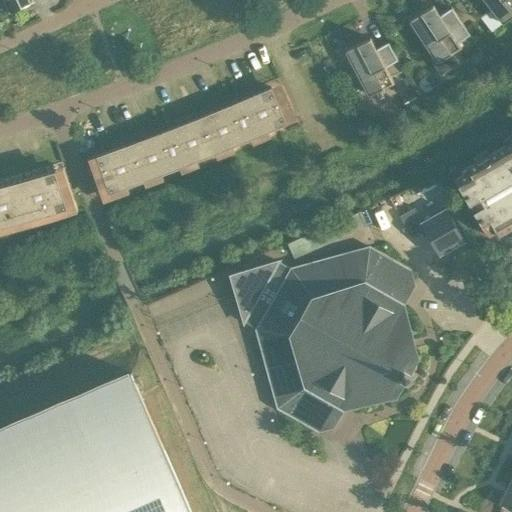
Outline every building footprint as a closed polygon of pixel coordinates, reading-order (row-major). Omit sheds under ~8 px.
[(3,0),(9,12),(29,3),(28,0),(3,0)] [(511,0),(485,0),(504,23),(511,16),(511,0)] [(451,7),(439,15),(433,5),(410,19),(438,62),(461,47),(457,42),(469,34),(451,7)] [(487,10),(480,16),(492,29),(499,22),(487,10)] [(388,42),(376,48),(370,37),(346,50),(370,95),(393,83),(391,77),(403,70),(388,42)] [(141,139),(95,156),(108,193),(143,181),(179,167),(214,153),(250,139),(287,123),(271,87),(233,103),(185,122),(163,131),(141,139)] [(414,93),(402,99),(406,107),(419,100),(414,93)] [(503,227),(505,230),(511,226),(511,140),(467,166),(469,170),(454,178),(469,203),(470,203),(474,210),(473,210),(488,236),(503,227)] [(0,220),(10,218),(11,223),(32,218),(57,210),(67,207),(55,169),(32,176),(15,181),(0,185),(0,220)] [(444,209),(422,221),(414,207),(399,216),(412,238),(426,230),(440,254),(463,241),(444,209)] [(399,288),(413,284),(409,269),(369,246),(291,268),(278,261),(231,274),(244,321),(246,318),(258,325),(256,329),(278,407),(318,430),(332,426),(328,411),(334,402),(343,407),(396,393),(395,392),(403,378),(413,384),(418,375),(408,369),(416,355),(417,355),(403,302),(394,297),(399,288)] [(0,511),(191,511),(131,372),(0,429),(0,511)] [(511,487),(510,486),(502,503),(511,508),(511,487)]
